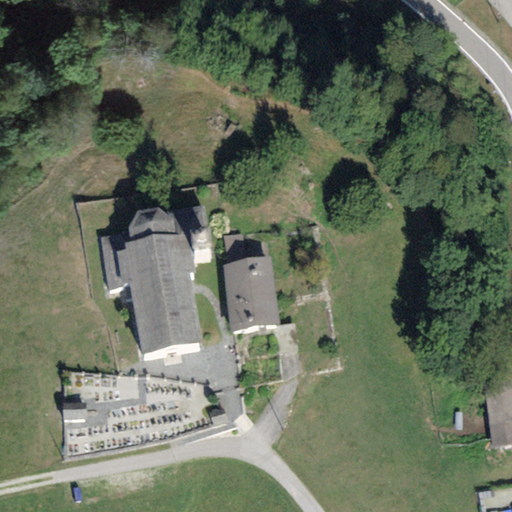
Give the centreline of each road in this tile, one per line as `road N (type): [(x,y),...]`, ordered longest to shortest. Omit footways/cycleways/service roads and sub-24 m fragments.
road 1 (unclassified): [(310,511),(272,466),(238,449),(68,475)]
road 2 (unclassified): [(416,0),(511,93)]
